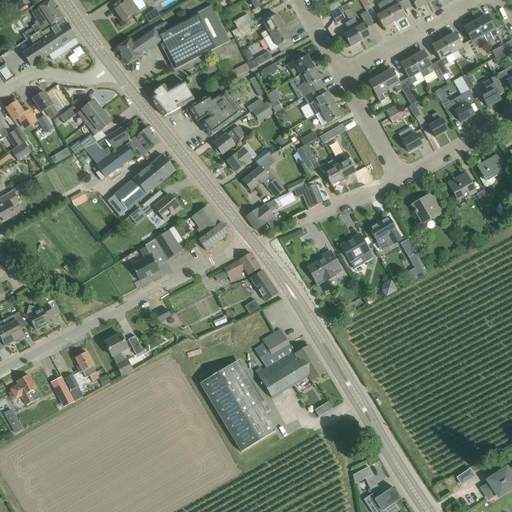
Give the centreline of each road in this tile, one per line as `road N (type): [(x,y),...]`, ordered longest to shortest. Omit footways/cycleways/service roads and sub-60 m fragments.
road 1 (secondary): [(427,511),(290,288),(250,240)]
road 2 (tertiary): [(0,374),(250,240)]
road 3 (secondary): [(250,240),(111,68)]
road 4 (residential): [(341,74),(473,0)]
road 5 (residential): [(400,181),(511,120)]
road 6 (residential): [(400,181),(341,74)]
road 7 (residential): [(0,94),(36,73),(84,79),(111,68)]
